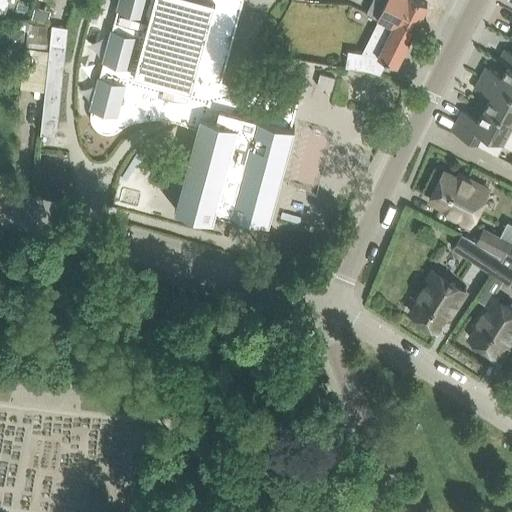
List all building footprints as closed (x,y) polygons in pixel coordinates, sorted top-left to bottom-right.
[(98,75),(89,108),(92,108),(91,110),(91,112),(91,113),(91,115),(91,116),(92,118),(92,119),(93,121),(93,122),(94,124),(95,125),(96,126),(97,127),(98,128),(100,129),(101,130),(102,130),(104,131),(105,131),(107,131),(108,131),(110,131),(112,131),(113,131),(115,130),(116,130),(117,129),(119,128),(120,127),(122,126),(123,125),(125,124),(126,123),(127,123),(129,122),(130,121),(131,121),(132,120),(133,120),(134,119),(135,119),(140,117),(145,115),(149,114),(154,114),(159,113),(164,113),(169,114),(174,115),(177,115),(190,119),(199,121),(197,127),(175,209),(214,219),(215,214),(217,206),(231,209),(231,210),(270,221),(295,126),(292,125),(299,101),(222,80),(241,7),(243,0),(118,0),(116,9),(118,9),(112,28),(111,28),(102,60),(104,61),(100,76),(98,75)] [(385,0),(377,18),(379,19),(393,25),(394,24),(413,33),(428,3),(420,0),(385,0)] [(363,52),(348,50),(346,67),(368,70),(379,73),(385,60),(397,65),(413,33),(394,24),(393,25),(379,19),(363,52)] [(52,27),(50,44),(52,44),(61,45),(66,45),(67,41),(68,29),(68,26),(52,24),(52,27)] [(27,31),(26,47),(50,49),(50,44),(52,27),(28,25),(27,31)] [(50,49),(48,61),(50,61),(64,63),(65,60),(66,48),(66,46),(66,45),(61,45),(52,44),(50,44),(50,49)] [(511,52),(505,48),(500,59),(509,64),(511,65),(511,52)] [(511,65),(509,64),(503,75),(486,66),(481,76),(511,93),(511,65)] [(320,73),(317,85),(332,89),(335,77),(320,73)] [(511,120),(511,93),(481,76),(475,86),(492,95),(486,106),(511,120)] [(511,147),(511,120),(486,106),(479,119),(463,110),(452,130),(497,154),(503,143),(511,147)] [(455,216),(471,224),(489,189),(467,177),(465,181),(444,170),(430,199),(457,213),(455,216)] [(484,226),(475,240),(504,255),(511,242),(511,221),(508,219),(499,235),(484,226)] [(451,248),(492,273),(504,255),(475,240),(474,241),(461,233),(451,248)] [(511,304),(494,293),(502,280),(508,284),(511,277),(511,242),(504,255),(492,273),(476,298),(487,304),(479,316),(482,318),(470,337),(497,355),(511,331),(511,304)] [(457,306),(467,291),(433,269),(420,290),(423,292),(411,311),(437,329),(454,304),(457,306)] [(367,511),(363,500),(335,510),(328,511),(367,511)]
